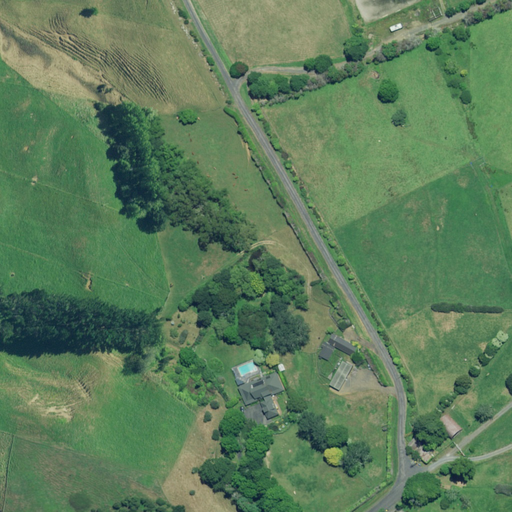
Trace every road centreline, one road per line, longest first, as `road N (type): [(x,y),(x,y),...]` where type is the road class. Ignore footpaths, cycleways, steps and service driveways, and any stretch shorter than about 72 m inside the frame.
road 1 (unknown): [(402,494),(396,382),(182,0)]
road 2 (unknown): [(511,402),(425,475),(511,450)]
